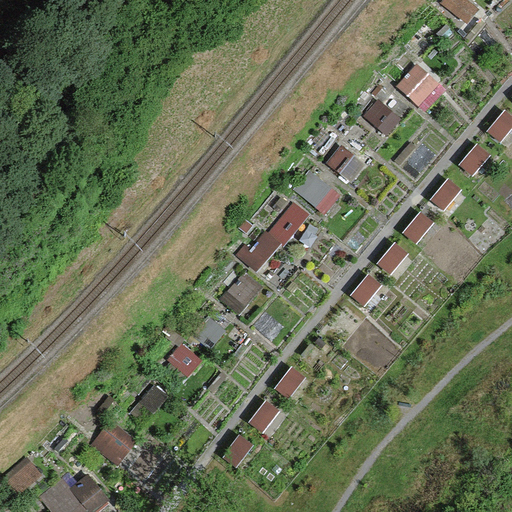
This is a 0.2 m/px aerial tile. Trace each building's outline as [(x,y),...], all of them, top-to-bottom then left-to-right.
[(479,12),(465,0),(444,0),(441,4),(468,26),(479,12)] [(439,86),(417,66),(397,88),(419,108),(439,86)] [(402,122),(378,101),(363,118),(388,138),(402,122)] [(511,116),(506,111),(487,133),(500,145),(511,130),(511,116)] [(478,144),(459,166),(473,179),(492,157),(478,144)] [(367,167),(341,147),(327,166),(352,185),(367,167)] [(341,198),(309,172),(293,191),(325,217),(341,198)] [(448,180),(430,202),(444,213),(462,191),(448,180)] [(293,203),(268,234),(284,248),(310,217),(293,203)] [(420,213),(402,235),(417,247),(435,225),(420,213)] [(244,244),(235,256),(257,275),(282,246),(268,234),(267,234),(252,251),(244,244)] [(395,245),(378,265),(391,276),(408,255),(395,245)] [(245,272),(221,301),(240,317),(264,289),(245,272)] [(369,276),(350,297),(363,308),(382,287),(369,276)] [(208,318),(192,337),(210,352),(226,333),(208,318)] [(184,341),(166,327),(161,334),(179,348),(182,345),(184,341)] [(203,363),(182,345),(179,348),(167,361),(188,379),(203,363)] [(292,369),(274,390),(289,402),(306,380),(292,369)] [(154,385),(129,413),(144,426),(169,398),(154,385)] [(265,402),(248,424),(263,436),(280,413),(265,402)] [(112,421),(91,446),(118,468),(138,443),(112,421)] [(254,447),(239,435),(221,459),(235,470),(254,447)] [(69,474),(39,497),(51,511),(99,511),(110,504),(88,475),(77,484),(69,474)]
